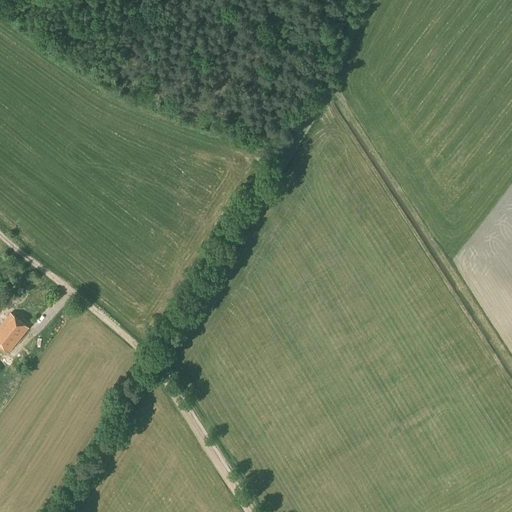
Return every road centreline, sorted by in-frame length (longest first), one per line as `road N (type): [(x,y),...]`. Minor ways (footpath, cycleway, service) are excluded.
road 1 (track): [(0,231),(157,366)]
road 2 (track): [(157,366),(248,511)]
